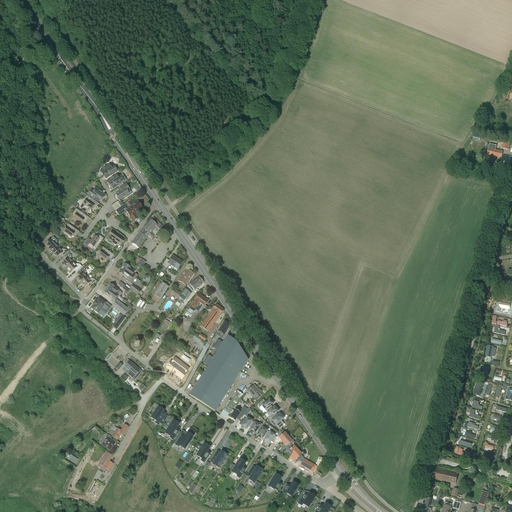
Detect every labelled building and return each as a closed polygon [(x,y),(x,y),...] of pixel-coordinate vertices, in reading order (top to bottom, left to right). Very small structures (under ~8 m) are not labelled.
[(496,146),(489,144),(488,148),(487,155),(501,158),(502,151),(495,150),(496,146)] [(111,167),(109,164),(100,171),(99,172),(101,174),(102,174),(103,176),(109,173),(111,175),(117,171),(113,166),(111,167)] [(118,178),(116,175),(107,181),(107,182),(106,182),(108,185),(109,184),(110,187),(116,183),(118,186),(124,182),(120,176),(118,178)] [(129,189),(126,184),(119,188),(121,191),(115,194),(117,197),(117,198),(118,200),(119,200),(129,194),(127,191),(129,189)] [(105,195),(96,188),(94,191),(91,189),(87,195),(93,199),(95,196),(101,200),(103,198),(105,196),(104,195),(105,195)] [(98,204),(87,196),(85,199),(86,200),(82,204),(91,210),(93,206),(95,208),(98,204)] [(134,213),(129,217),(133,222),(138,218),(135,214),(142,209),(143,208),(141,205),(140,206),(137,202),(130,207),(134,213)] [(134,213),(130,207),(127,210),(123,205),(121,207),(115,211),(119,216),(126,211),(129,217),(134,213)] [(88,218),(76,209),(73,214),(75,215),(73,218),(81,224),(83,221),(85,222),(88,218)] [(163,227),(152,217),(150,220),(143,228),(139,232),(131,243),(139,248),(146,237),(149,234),(153,237),(155,235),(156,237),(162,230),(161,229),(163,227)] [(79,232),(68,224),(66,227),(63,232),(71,238),(73,234),(76,236),(79,232)] [(52,232),(58,236),(61,231),(55,227),(52,232)] [(111,244),(112,243),(116,246),(119,242),(121,244),(124,240),(111,231),(105,240),(111,244)] [(94,236),(91,241),(88,239),(84,244),(87,246),(89,244),(93,247),(92,248),(95,251),(103,239),(99,236),(97,238),(94,236)] [(51,254),(58,247),(56,245),(57,244),(57,242),(56,241),(57,241),(53,237),(46,243),(50,247),(47,250),(51,254)] [(58,247),(51,254),(55,259),(60,254),(62,257),(67,252),(65,249),(64,250),(64,249),(61,249),(61,250),(58,247)] [(113,255),(102,247),(100,250),(101,251),(98,255),(106,261),(108,258),(110,259),(113,255)] [(61,265),(65,269),(73,262),(70,260),(71,259),(71,256),(70,256),(71,256),(68,253),(63,258),(66,260),(61,265)] [(176,258),(172,256),(169,261),(166,259),(162,266),(159,270),(164,273),(169,265),(177,270),(182,263),(176,259),(176,258)] [(146,262),(141,259),(137,264),(142,268),(146,262)] [(75,264),(73,262),(65,269),(70,273),(74,269),(76,271),(81,267),(79,264),(78,264),(76,264),(75,264)] [(123,266),(121,268),(133,277),(135,278),(137,276),(134,274),(133,276),(132,275),(134,273),(129,269),(130,268),(124,264),(123,264),(122,265),(123,266)] [(75,279),(80,284),(87,277),(84,274),(85,274),(85,271),(85,270),(83,268),(78,273),(80,275),(75,279)] [(133,277),(121,268),(120,269),(119,270),(118,271),(118,272),(127,279),(126,280),(131,285),(132,283),(137,286),(140,282),(135,278),(133,277)] [(193,274),(185,268),(177,281),(185,286),(193,274)] [(152,278),(150,276),(148,279),(146,277),(144,280),(143,279),(141,281),(147,285),(152,278)] [(87,277),(80,284),(84,288),(88,284),(91,286),(96,281),(93,279),(92,279),(90,279),(89,279),(87,277)] [(203,283),(198,277),(189,284),(194,290),(203,283)] [(168,287),(162,283),(154,295),(160,300),(168,287)] [(112,291),(119,297),(122,293),(120,292),(118,290),(115,288),(110,284),(109,284),(106,287),(112,291)] [(140,291),(133,285),(129,289),(137,295),(140,291)] [(119,297),(112,291),(106,287),(104,291),(104,292),(109,296),(114,300),(117,296),(119,297)] [(181,293),(172,288),(169,294),(177,299),(181,293)] [(185,289),(177,300),(178,300),(167,317),(169,318),(178,304),(180,302),(182,303),(186,297),(185,297),(186,295),(188,297),(191,293),(189,292),(189,291),(185,289)] [(207,301),(198,294),(194,300),(189,308),(189,309),(188,311),(187,310),(186,311),(187,312),(185,314),(190,318),(192,316),(196,312),(199,314),(200,313),(206,306),(204,305),(207,301)] [(104,310),(107,312),(111,306),(104,300),(102,303),(101,302),(100,303),(97,301),(92,307),(101,314),(104,310)] [(128,310),(116,300),(111,306),(123,315),(128,310)] [(509,313),(498,311),(500,302),(496,301),(494,314),(509,317),(509,313)] [(223,310),(216,305),(212,309),(200,326),(207,332),(223,310)] [(125,318),(120,315),(115,322),(120,325),(125,318)] [(230,325),(224,321),(217,331),(223,335),(230,325)] [(505,335),(506,331),(499,330),(499,326),(495,325),(494,333),(505,335)] [(235,341),(227,336),(189,395),(215,412),(238,375),(240,376),(242,373),(240,372),(248,360),(235,341)] [(485,356),(492,357),(494,346),(487,345),(485,356)] [(180,350),(178,355),(190,360),(192,355),(180,350)] [(171,362),(167,368),(182,379),(186,373),(185,373),(188,369),(175,359),(172,363),(171,362)] [(127,370),(133,364),(129,361),(129,362),(127,360),(124,364),(125,365),(124,367),(122,370),(125,373),(127,370)] [(139,370),(133,364),(127,370),(126,372),(132,378),(136,374),(138,375),(141,372),(139,371),(139,370)] [(481,365),(479,375),(487,376),(489,366),(481,365)] [(128,378),(124,374),(119,380),(123,383),(128,378)] [(474,395),(481,396),(483,384),(475,383),(474,395)] [(495,399),(499,400),(503,386),(499,384),(495,399)] [(261,393),(254,385),(247,392),(253,399),(261,393)] [(266,411),(271,407),(270,406),(273,404),(269,399),(265,402),(263,400),(257,405),(259,407),(261,406),(265,410),(266,411)] [(482,410),(483,406),(479,406),(480,401),(473,400),(472,408),(482,410)] [(158,425),(159,423),(162,425),(167,417),(161,413),(160,412),(162,409),(158,407),(155,411),(155,410),(153,413),(153,414),(151,417),(153,418),(153,419),(154,420),(156,421),(155,423),(158,425)] [(242,417),(248,410),(243,407),(241,410),(236,407),(235,410),(229,418),(234,422),(238,415),(242,417)] [(270,422),(271,421),(278,415),(276,413),(278,411),(274,407),(272,408),(271,407),(266,411),(267,412),(266,413),(269,416),(267,418),(270,422)] [(224,419),(229,412),(224,409),(220,416),(224,419)] [(481,416),(474,414),(475,410),(471,409),(469,417),(480,420),(481,416)] [(279,414),(278,415),(271,421),(275,425),(276,425),(280,430),(283,424),(281,421),(283,419),(279,414)] [(248,427),(250,428),(254,423),(251,421),(246,418),(241,426),(246,429),(248,427)] [(177,423),(173,420),(171,424),(170,424),(168,427),(169,427),(165,433),(167,434),(167,435),(168,436),(170,437),(169,438),(172,440),(173,439),(179,431),(176,429),(178,425),(179,424),(177,423)] [(475,425),(475,423),(468,421),(467,427),(478,430),(479,426),(475,425)] [(255,432),(258,433),(262,427),(263,425),(259,422),(257,425),(254,422),(254,423),(250,428),(249,431),(254,434),(255,432)] [(128,427),(124,425),(120,431),(116,429),(111,437),(117,441),(121,435),(122,436),(128,427)] [(262,427),(258,433),(256,436),(261,439),(263,437),(265,438),(269,433),(266,431),(267,431),(262,427)] [(269,433),(265,438),(264,441),(269,444),(270,442),(273,443),(276,437),(274,436),(269,432),(269,433)] [(282,442),(288,437),(284,433),(278,438),(282,442)] [(184,438),(181,436),(175,445),(178,447),(179,446),(182,448),(183,447),(185,449),(188,443),(189,444),(191,441),(190,440),(193,436),(189,434),(187,436),(185,436),(184,438)] [(489,434),(487,441),(495,443),(497,436),(489,434)] [(118,448),(114,445),(115,443),(106,437),(101,445),(110,451),(109,453),(113,456),(118,448)] [(288,437),(282,442),(286,446),(290,443),(292,441),(288,437)] [(290,443),(286,446),(284,448),(288,452),(286,453),(286,454),(289,457),(291,456),(292,456),(298,450),(294,446),(293,446),(290,443)] [(197,444),(195,448),(199,451),(197,455),(199,456),(198,457),(200,458),(201,459),(200,461),(203,463),(204,461),(209,454),(206,452),(209,448),(209,447),(208,446),(204,444),(202,447),(197,444)] [(298,450),(292,456),(295,460),(296,461),(295,462),(297,464),(301,459),(299,456),(301,454),(298,450)] [(68,460),(69,459),(75,463),(79,458),(71,453),(70,454),(68,452),(64,457),(68,460)] [(112,456),(106,452),(97,467),(107,473),(113,464),(109,461),(112,456)] [(217,457),(214,455),(210,462),(213,464),(212,465),(216,467),(217,466),(219,467),(221,463),(222,463),(224,460),(223,460),(226,455),(223,452),(220,456),(219,455),(217,457)] [(240,478),(245,469),(242,467),(245,463),(244,462),(240,459),(237,463),(235,466),(232,471),(234,472),(233,474),(235,475),(235,474),(237,476),(236,477),(239,479),(240,478)] [(314,465),(304,459),(300,465),(311,471),(314,465)] [(179,469),(183,463),(179,460),(175,466),(179,469)] [(254,472),(251,470),(247,475),(250,477),(248,480),(252,482),(252,481),(254,483),(258,477),(258,478),(260,475),(260,474),(262,470),(258,468),(257,470),(255,469),(254,472)] [(457,474),(434,468),(431,478),(455,484),(457,474)] [(270,487),(270,488),(273,490),(274,489),(277,491),(281,485),(278,483),(281,479),(280,479),(281,478),(280,477),(276,474),(273,478),(272,478),(270,481),(271,481),(268,486),(269,486),(270,487)] [(86,492),(87,493),(88,493),(95,481),(93,480),(86,492)] [(189,482),(186,490),(193,493),(196,484),(189,482)] [(298,486),(294,483),(292,486),(291,485),(289,487),(287,485),(283,490),(286,492),(285,493),(289,496),(289,495),(291,496),(294,493),(296,490),(298,486)] [(235,490),(240,493),(244,487),(239,484),(235,490)] [(101,485),(94,496),(94,497),(96,498),(103,486),(101,485)] [(481,498),(479,506),(484,507),(488,493),(483,491),(481,498)] [(304,494),(303,496),(300,495),(296,502),(298,504),(301,507),(302,505),(308,509),(311,504),(311,505),(314,501),(313,501),(316,497),(309,493),(307,495),(304,494)] [(429,511),(430,511),(432,507),(436,508),(438,501),(433,500),(433,499),(427,498),(425,505),(423,509),(422,511),(429,511)] [(319,506),(316,511),(329,511),(330,511),(329,511),(332,507),(326,503),(322,508),(319,506)]
